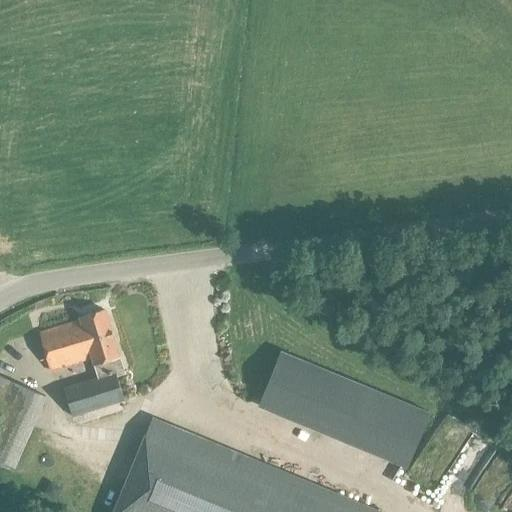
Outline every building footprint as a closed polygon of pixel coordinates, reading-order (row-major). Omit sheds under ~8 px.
[(120,355),(119,356),(105,310),(80,318),(81,320),(40,333),(52,371),(94,358),(95,363),(94,364),(98,376),(99,383),(118,377),(127,374),(120,355)] [(247,390),(247,407),(400,463),(404,464),(405,438),(375,427),(398,428),(403,417),(404,397),(299,358),(305,359),(280,349),(272,349),(269,356),(269,351),(258,380),(251,379),(247,390)] [(0,464),(14,471),(47,396),(0,375),(0,464)] [(98,376),(64,386),(73,417),(126,401),(118,377),(99,383),(98,376)] [(372,511),(153,422),(115,511),(372,511)]
